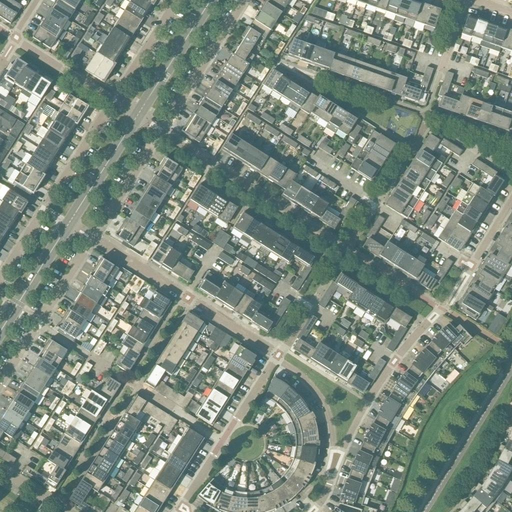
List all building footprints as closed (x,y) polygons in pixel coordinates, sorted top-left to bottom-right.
[(22,7),(11,0),(3,0),(0,6),(0,17),(11,24),(22,7)] [(58,0),(56,0),(51,9),(69,20),(75,10),(58,0)] [(79,0),(58,0),(75,10),(81,1),(79,0)] [(131,0),(130,2),(147,13),(152,5),(144,0),(131,0)] [(282,14),(287,5),(279,0),(266,0),(265,3),(282,14)] [(368,0),(366,5),(376,9),(379,0),(368,0)] [(379,0),(376,9),(386,12),(389,0),(379,0)] [(389,0),(386,12),(395,15),(400,0),(389,0)] [(405,19),(411,0),(400,0),(395,15),(405,19)] [(411,0),(405,19),(415,22),(421,3),(412,0),(411,0)] [(141,22),(147,13),(130,2),(124,11),(141,22)] [(276,22),(282,14),(265,3),(259,11),(276,22)] [(415,22),(424,25),(431,7),(421,3),(415,22)] [(431,7),(424,25),(434,29),(441,10),(431,7)] [(69,20),(51,9),(45,19),(63,30),(69,20)] [(136,30),(141,22),(124,11),(119,20),(136,30)] [(271,31),(276,22),(259,11),(254,20),(271,31)] [(87,18),(91,21),(95,15),(91,12),(87,18)] [(303,15),(300,13),(298,12),(293,20),(298,24),(300,21),(303,15)] [(472,38),(478,19),(468,15),(462,34),(472,38)] [(91,21),(87,18),(83,24),(87,27),(91,21)] [(57,39),(63,30),(45,19),(39,28),(57,39)] [(488,22),(478,19),(472,38),(481,41),(488,22)] [(130,39),(136,30),(119,20),(113,28),(130,39)] [(265,40),(271,31),(254,20),(249,28),(248,29),(265,40)] [(481,41),(480,46),(489,49),(491,45),(498,26),(488,22),(481,41)] [(491,45),(489,49),(499,53),(501,48),(507,29),(498,26),(491,45)] [(57,39),(39,28),(33,38),(50,49),(57,39)] [(130,39),(113,28),(108,37),(125,48),(130,39)] [(231,54),(249,65),(255,56),(250,53),(254,46),(259,49),(265,40),(248,29),(249,28),(248,28),(241,37),(245,39),(240,47),(237,45),(231,54)] [(501,48),(510,51),(511,46),(511,30),(507,29),(501,48)] [(75,37),(79,40),(83,34),(79,31),(75,37)] [(79,40),(75,37),(71,44),(75,46),(79,40)] [(119,56),(125,48),(108,37),(103,46),(119,56)] [(298,60),(305,43),(294,39),(288,57),(298,60)] [(315,46),(305,43),(298,60),(309,64),(315,46)] [(64,50),(70,54),(73,50),(67,46),(64,50)] [(97,54),(114,65),(119,56),(103,46),(97,54)] [(309,64),(319,68),(325,50),(315,46),(309,64)] [(319,68),(329,71),(335,54),(325,50),(319,68)] [(104,83),(115,65),(114,65),(97,54),(96,53),(85,71),(104,83)] [(249,65),(231,54),(230,55),(231,55),(226,63),(243,74),(249,65)] [(345,57),(335,54),(329,71),(339,75),(345,57)] [(339,75),(349,78),(355,61),(345,57),(339,75)] [(4,70),(0,75),(0,83),(1,84),(5,79),(14,85),(15,84),(14,84),(25,67),(26,66),(17,60),(13,66),(11,64),(10,63),(6,71),(4,70)] [(349,78),(360,82),(366,64),(355,61),(349,78)] [(238,83),(243,74),(226,63),(221,72),(238,83)] [(370,85),(376,68),(366,64),(360,82),(370,85)] [(34,72),(25,67),(14,84),(15,84),(23,89),(34,72)] [(418,102),(421,92),(425,93),(433,69),(426,67),(418,90),(404,86),(404,85),(400,96),(418,102)] [(370,85),(380,89),(386,71),(376,68),(370,85)] [(272,91),(282,76),(273,70),(263,85),(272,91)] [(396,75),(386,71),(380,89),(390,93),(396,75)] [(23,89),(20,93),(29,99),(31,95),(42,78),(34,72),(23,89)] [(221,72),(215,81),(232,91),(238,83),(221,72)] [(460,103),(459,103),(445,98),(454,74),(447,72),(438,96),(442,97),(439,107),(456,113),(460,103)] [(396,75),(390,93),(400,96),(404,85),(404,86),(407,79),(396,75)] [(291,81),(282,76),(272,91),(281,97),(291,81)] [(42,78),(31,95),(40,100),(51,83),(42,78)] [(227,100),(232,91),(215,81),(210,89),(227,100)] [(300,87),(291,81),(281,97),(290,103),(300,87)] [(309,93),(300,87),(290,103),(288,107),(297,113),(300,109),(309,93)] [(458,87),(456,93),(462,95),(464,89),(458,87)] [(221,109),(227,100),(210,89),(204,98),(221,109)] [(318,98),(309,93),(300,109),(309,115),(310,113),(310,112),(319,99),(318,98)] [(63,104),(82,116),(88,107),(69,95),(63,104)] [(319,118),(329,102),(320,96),(318,98),(319,99),(310,112),(310,113),(319,118)] [(456,113),(466,117),(472,99),(462,96),(459,103),(460,103),(456,113)] [(216,117),(221,109),(204,98),(199,107),(216,117)] [(466,117),(476,121),(483,103),(472,99),(466,117)] [(338,108),(329,102),(319,118),(328,124),(338,108)] [(476,121),(486,124),(493,107),(483,103),(476,121)] [(82,116),(63,104),(58,113),(59,113),(76,124),(76,125),(77,125),(82,116)] [(248,109),(253,113),(256,108),(251,104),(248,109)] [(210,126),(216,117),(199,107),(194,114),(193,114),(192,115),(210,126)] [(503,110),(493,107),(486,124),(497,128),(503,110)] [(328,124),(325,129),(334,134),(337,130),(347,114),(338,108),(328,124)] [(497,128),(507,131),(511,116),(511,113),(503,110),(497,128)] [(0,111),(0,126),(1,125),(9,130),(15,121),(0,111)] [(71,133),(76,125),(76,124),(59,113),(58,113),(55,111),(50,119),(54,122),(71,133)] [(266,121),(269,116),(263,112),(260,117),(266,121)] [(252,122),(255,118),(250,114),(247,119),(252,122)] [(347,114),(337,130),(347,136),(357,120),(347,114)] [(205,134),(210,126),(192,115),(187,123),(205,134)] [(269,116),(266,121),(272,124),(275,120),(269,116)] [(255,118),(252,122),(258,126),(261,121),(255,118)] [(54,122),(48,131),(65,141),(71,133),(54,122)] [(205,134),(187,123),(181,132),(199,143),(205,134)] [(284,132),(287,128),(281,124),(278,129),(284,132)] [(271,134),(274,129),(268,125),(265,130),(271,134)] [(353,131),(358,134),(362,128),(357,125),(353,131)] [(287,128),(284,132),(290,136),(293,131),(287,128)] [(274,129),(271,134),(277,138),(280,133),(274,129)] [(48,131),(43,139),(60,150),(65,141),(48,131)] [(358,134),(353,131),(349,137),(354,140),(358,134)] [(367,140),(389,154),(395,144),(373,131),(367,140)] [(231,156),(241,140),(232,134),(222,150),(231,156)] [(244,135),(241,140),(231,156),(240,162),(250,146),(253,141),(244,135)] [(303,144),(306,139),(300,135),(297,140),(303,144)] [(430,135),(420,150),(430,156),(442,164),(446,159),(433,151),(438,144),(459,157),(463,151),(441,137),(439,141),(430,135)] [(289,145),(292,141),(286,137),(283,142),(289,145)] [(54,159),(60,150),(43,139),(37,148),(54,159)] [(306,139),(303,144),(308,148),(311,143),(306,139)] [(367,140),(361,149),(383,163),(389,154),(367,140)] [(221,145),(216,141),(208,153),(214,157),(221,145)] [(292,141),(289,145),(295,149),(298,144),(292,141)] [(324,151),(327,146),(321,143),(318,147),(324,151)] [(342,149),(346,152),(350,146),(345,143),(342,149)] [(249,167),(259,152),(250,146),(240,162),(249,167)] [(327,146),(324,151),(329,155),(332,150),(327,146)] [(49,167),(54,159),(37,148),(32,156),(49,167)] [(307,157),(310,152),(304,149),(301,153),(307,157)] [(346,152),(342,149),(338,155),(343,158),(346,152)] [(377,172),(383,163),(361,149),(356,158),(377,172)] [(420,150),(414,159),(436,173),(442,164),(430,156),(420,150)] [(268,158),(259,152),(249,167),(259,173),(268,158)] [(32,156),(27,165),(26,165),(43,176),(44,175),(49,167),(32,156)] [(159,167),(177,178),(183,169),(165,158),(159,167)] [(259,173),(268,179),(278,163),(268,158),(259,173)] [(350,168),(371,182),(377,172),(356,158),(350,168)] [(430,182),(436,173),(414,159),(409,169),(430,182)] [(493,179),(485,191),(494,197),(504,182),(495,176),(497,173),(476,159),(472,165),(493,179)] [(268,179),(277,185),(287,169),(289,165),(280,160),(278,164),(278,163),(268,179)] [(20,173),(39,185),(44,176),(44,175),(43,176),(26,165),(27,165),(25,164),(20,173)] [(309,174),(312,170),(306,166),(303,171),(309,174)] [(172,187),(177,178),(159,167),(153,176),(154,177),(155,176),(172,187)] [(287,169),(277,185),(286,190),(286,191),(292,181),(296,175),(287,169)] [(425,192),(430,182),(409,169),(403,178),(425,192)] [(312,170),(309,174),(315,178),(318,173),(312,170)] [(39,185),(20,173),(14,182),(33,194),(39,185)] [(193,189),(201,177),(195,173),(188,185),(193,189)] [(445,179),(450,182),(454,176),(449,173),(445,179)] [(155,176),(154,177),(149,185),(166,195),(172,187),(155,176)] [(327,186),(330,181),(324,177),(321,182),(327,186)] [(419,201),(425,192),(403,178),(397,187),(419,201)] [(453,184),(458,187),(461,181),(457,178),(453,184)] [(450,182),(445,179),(442,185),(446,188),(450,182)] [(301,187),(292,181),(286,191),(286,190),(282,197),(291,203),(301,187)] [(330,181),(327,186),(333,190),(336,185),(330,181)] [(467,193),(488,207),(494,197),(485,191),(473,183),(467,193)] [(199,207),(209,190),(200,184),(189,201),(199,207)] [(458,187),(453,184),(449,190),(454,193),(458,187)] [(149,185),(144,193),(161,204),(166,195),(149,185)] [(291,203),(300,208),(310,193),(301,187),(291,203)] [(413,210),(419,201),(397,187),(391,196),(413,210)] [(199,207),(208,213),(218,196),(209,190),(199,207)] [(434,197),(439,200),(442,194),(438,191),(434,197)] [(2,201),(3,202),(20,213),(21,213),(27,204),(8,192),(2,201)] [(144,193),(138,202),(155,213),(161,204),(144,193)] [(300,208),(309,214),(319,198),(310,193),(300,208)] [(467,193),(461,202),(483,216),(488,207),(467,193)] [(208,213),(217,219),(228,202),(218,196),(208,213)] [(413,210),(391,196),(385,205),(407,219),(413,210)] [(441,202),(446,205),(450,199),(445,196),(441,202)] [(318,220),(334,230),(340,221),(343,223),(356,201),(350,197),(337,218),(325,210),(324,210),(322,214),(318,220)] [(439,200),(434,197),(430,203),(435,206),(439,200)] [(309,214),(318,220),(322,214),(324,210),(325,210),(329,204),(319,198),(309,214)] [(0,211),(14,221),(20,213),(3,202),(0,206),(0,211)] [(150,221),(155,213),(138,202),(133,211),(150,221)] [(228,202),(217,219),(226,225),(237,208),(228,202)] [(446,205),(441,202),(437,208),(442,211),(446,205)] [(461,202),(455,211),(477,225),(483,216),(461,202)] [(422,216),(427,219),(431,213),(426,210),(422,216)] [(0,224),(9,230),(14,221),(0,211),(0,224)] [(133,211),(128,219),(127,219),(144,230),(150,221),(133,211)] [(455,211),(449,220),(471,234),(477,225),(455,211)] [(243,235),(253,218),(244,212),(233,229),(243,235)] [(430,220),(434,223),(438,217),(433,214),(430,220)] [(384,248),(371,240),(385,219),(379,215),(365,237),(369,239),(363,248),(378,258),(384,248)] [(427,219),(422,216),(418,221),(423,224),(427,219)] [(121,227),(139,239),(144,230),(127,219),(128,219),(127,218),(121,227)] [(243,235),(252,241),(262,224),(253,218),(243,235)] [(434,223),(430,220),(426,226),(431,229),(434,223)] [(465,243),(471,234),(449,220),(443,229),(465,243)] [(408,230),(411,226),(406,222),(403,226),(408,230)] [(0,236),(4,238),(9,230),(0,224),(0,236)] [(271,230),(262,224),(252,241),(261,247),(271,230)] [(511,240),(511,226),(510,225),(507,229),(505,228),(501,234),(511,240)] [(411,226),(408,230),(414,234),(417,229),(411,226)] [(139,239),(121,227),(115,236),(133,248),(139,239)] [(465,243),(443,229),(437,239),(459,252),(465,243)] [(217,246),(225,234),(220,230),(212,243),(217,246)] [(281,235),(271,230),(261,247),(270,252),(281,235)] [(427,242),(430,237),(424,233),(421,238),(427,242)] [(225,234),(217,246),(223,250),(231,237),(225,234)] [(511,240),(501,234),(498,240),(500,241),(497,245),(502,248),(499,253),(511,260),(511,240)] [(210,246),(194,235),(190,240),(207,251),(210,246)] [(270,252),(279,258),(290,241),(281,235),(270,252)] [(430,237),(427,242),(433,246),(436,241),(430,237)] [(299,247),(290,241),(279,258),(289,264),(293,257),(292,257),(299,247)] [(378,258),(387,264),(397,248),(388,242),(384,248),(378,258)] [(161,266),(172,249),(162,243),(152,260),(161,266)] [(155,249),(149,245),(142,257),(148,261),(155,249)] [(315,258),(299,247),(292,257),(293,257),(305,265),(291,288),(297,292),(312,269),(309,267),(315,258)] [(406,254),(397,248),(387,264),(396,269),(406,254)] [(161,266),(170,272),(177,262),(182,255),(172,249),(161,266)] [(221,252),(217,258),(230,266),(233,260),(221,252)] [(503,276),(504,274),(511,261),(511,260),(499,253),(496,257),(491,254),(489,259),(487,258),(483,264),(503,276)] [(415,260),(406,254),(396,269),(405,275),(415,260)] [(118,269),(119,266),(110,260),(108,263),(101,258),(95,267),(113,279),(119,270),(118,269)] [(433,280),(421,272),(421,271),(414,281),(430,291),(436,282),(439,284),(453,262),(447,259),(433,280)] [(405,275),(414,281),(421,271),(421,272),(425,266),(415,260),(405,275)] [(170,272),(187,282),(193,272),(177,262),(170,272)] [(508,276),(504,274),(503,276),(483,264),(480,269),(482,271),(479,275),(484,278),(481,283),(494,291),(502,278),(506,280),(508,276)] [(108,287),(113,279),(95,267),(89,276),(90,277),(91,276),(108,287)] [(263,276),(267,270),(261,267),(257,272),(263,276)] [(267,270),(263,276),(276,284),(279,278),(267,270)] [(333,282),(318,305),(324,309),(338,286),(351,294),(358,284),(341,274),(335,283),(333,282)] [(131,290),(139,279),(133,275),(126,287),(130,289),(129,289),(131,290)] [(258,284),(262,278),(256,275),(252,280),(258,284)] [(90,277),(85,285),(102,296),(108,287),(91,276),(90,277)] [(262,278),(258,284),(271,292),(274,286),(262,278)] [(139,279),(131,290),(137,294),(144,282),(139,279)] [(198,289),(214,299),(221,290),(220,289),(204,279),(198,289)] [(223,305),(234,288),(224,282),(220,289),(221,290),(214,299),(223,305)] [(485,306),(486,304),(494,291),(481,283),(478,287),(473,284),(471,289),(469,287),(465,293),(485,306)] [(367,290),(358,284),(351,294),(346,301),(356,307),(367,290)] [(85,285),(80,294),(97,304),(102,296),(85,285)] [(243,294),(234,288),(223,305),(233,311),(243,294)] [(376,296),(367,290),(356,307),(365,313),(376,296)] [(149,301),(166,312),(171,303),(154,292),(149,301)] [(488,310),(490,306),(486,304),(485,306),(465,293),(461,299),(464,300),(461,305),(465,308),(462,313),(476,321),(484,307),(488,310)] [(80,294),(74,302),(91,313),(97,304),(80,294)] [(252,300),(243,294),(233,311),(242,317),(252,300)] [(385,302),(376,296),(365,313),(374,319),(385,302)] [(160,320),(166,312),(149,301),(144,298),(139,307),(143,309),(143,310),(160,320)] [(270,321),(258,313),(257,313),(251,323),(267,333),(273,324),(276,325),(291,302),(284,298),(270,321)] [(242,317),(251,323),(257,313),(258,313),(262,306),(252,300),(242,317)] [(74,302),(69,310),(69,311),(86,322),(91,313),(74,302)] [(385,302),(374,319),(384,325),(388,318),(394,308),(385,302)] [(125,310),(121,308),(118,313),(121,316),(122,315),(124,317),(128,312),(125,310)] [(392,352),(397,344),(407,329),(405,328),(411,318),(394,308),(388,318),(401,326),(386,349),(392,352)] [(80,330),(86,322),(69,311),(69,310),(68,310),(62,319),(80,330)] [(155,329),(160,320),(143,310),(138,318),(155,329)] [(188,313),(182,322),(199,333),(205,324),(188,313)] [(316,350),(315,350),(307,344),(303,342),(317,319),(311,315),(296,339),(299,340),(293,349),(309,360),(316,350)] [(138,318),(132,327),(149,338),(155,329),(138,318)] [(62,319),(57,328),(59,329),(57,332),(73,342),(75,339),(80,330),(62,319)] [(177,331),(193,342),(199,333),(182,322),(177,331)] [(454,350),(454,349),(460,343),(464,347),(472,339),(460,326),(455,330),(449,324),(442,330),(441,330),(437,334),(454,350)] [(127,336),(144,346),(149,338),(132,327),(127,336)] [(208,339),(214,342),(221,331),(216,328),(208,339)] [(188,350),(192,344),(193,342),(177,331),(171,339),(188,350)] [(219,346),(226,334),(221,331),(214,342),(213,344),(218,347),(219,346)] [(231,338),(226,334),(219,346),(224,349),(231,338)] [(444,361),(453,351),(454,350),(437,334),(433,338),(434,339),(428,346),(444,361)] [(139,354),(144,346),(127,336),(121,345),(128,349),(128,348),(138,355),(139,354)] [(183,359),(188,350),(171,339),(166,348),(183,359)] [(43,349),(61,360),(67,351),(49,340),(43,349)] [(93,352),(99,356),(106,344),(101,340),(93,352)] [(309,360),(319,366),(329,349),(320,343),(315,350),(316,350),(309,360)] [(215,352),(218,347),(213,344),(212,344),(209,349),(215,352)] [(239,346),(234,355),(252,367),(255,362),(254,361),(256,357),(248,352),(250,349),(241,344),(239,346)] [(435,372),(435,371),(444,361),(428,346),(422,353),(421,352),(417,357),(435,372)] [(128,348),(128,349),(117,366),(128,373),(140,355),(139,354),(138,355),(128,348)] [(177,367),(183,359),(166,348),(160,357),(177,367)] [(56,369),(61,360),(43,349),(38,358),(39,359),(39,358),(56,369)] [(319,366),(328,372),(338,355),(329,349),(319,366)] [(200,358),(204,360),(208,355),(203,352),(200,358)] [(234,355),(228,364),(245,374),(247,371),(249,371),(252,367),(234,355)] [(328,372),(337,377),(348,361),(338,355),(328,372)] [(207,362),(211,365),(215,359),(210,356),(207,362)] [(160,357),(155,365),(165,372),(171,376),(177,367),(160,357)] [(426,383),(434,372),(435,372),(417,357),(413,361),(414,362),(408,369),(426,383)] [(39,359),(34,367),(50,378),(56,369),(39,358),(39,359)] [(204,360),(200,358),(196,363),(200,366),(204,360)] [(362,394),(368,384),(371,386),(386,363),(380,359),(365,382),(353,374),(352,373),(346,383),(362,394)] [(337,377),(346,383),(352,373),(353,374),(357,367),(348,361),(337,377)] [(211,365),(207,362),(203,368),(207,371),(211,365)] [(92,366),(87,363),(79,374),(85,378),(92,366)] [(228,364),(223,372),(240,383),(245,374),(228,364)] [(147,377),(148,377),(145,383),(153,389),(153,390),(159,393),(165,384),(160,380),(165,372),(155,365),(147,377)] [(34,367),(28,375),(45,386),(50,378),(34,367)] [(189,375),(193,378),(197,372),(192,369),(189,375)] [(417,394),(418,394),(426,383),(408,369),(403,377),(402,376),(398,381),(417,394)] [(234,392),(240,383),(223,372),(217,381),(234,392)] [(196,379),(200,382),(204,376),(199,373),(196,379)] [(28,375),(23,384),(39,395),(45,386),(28,375)] [(193,378),(189,375),(185,381),(190,383),(193,378)] [(276,404),(290,385),(285,381),(284,382),(282,380),(279,379),(276,378),(274,377),(265,398),(268,399),(271,401),(273,402),(276,404)] [(109,378),(98,395),(98,396),(108,402),(108,403),(109,403),(121,385),(109,378)] [(200,382),(196,379),(192,385),(197,388),(200,382)] [(65,386),(68,389),(72,383),(68,381),(68,382),(66,380),(63,385),(65,386)] [(229,400),(234,392),(217,381),(212,389),(229,400)] [(409,406),(416,395),(417,394),(398,381),(395,386),(396,386),(391,394),(409,406)] [(72,383),(68,389),(65,394),(68,396),(75,386),(72,383)] [(23,384),(17,393),(34,403),(39,395),(23,384)] [(61,384),(57,390),(65,394),(68,389),(65,386),(63,385),(61,384)] [(285,412),(302,398),(301,396),(299,394),(297,392),(295,390),(296,389),(290,385),(276,404),(278,406),(281,408),(283,410),(285,412)] [(212,389),(206,398),(223,409),(229,400),(212,389)] [(103,411),(108,403),(108,402),(98,396),(98,395),(92,391),(86,400),(103,411)] [(185,396),(191,400),(193,396),(188,392),(185,396)] [(17,393),(12,401),(28,412),(34,403),(17,393)] [(401,418),(402,417),(409,406),(391,394),(386,402),(384,401),(381,406),(401,418)] [(52,403),(56,405),(60,400),(54,396),(51,401),(53,402),(52,403)] [(132,401),(124,413),(135,419),(140,411),(145,414),(151,404),(146,401),(145,402),(136,396),(133,402),(132,401)] [(191,400),(185,396),(179,406),(184,410),(191,400)] [(218,417),(223,409),(206,398),(201,407),(218,417)] [(291,423),(313,413),(310,407),(309,407),(307,405),(306,403),(304,400),(302,398),(285,412),(287,415),(288,418),(290,420),(291,423)] [(86,400),(80,409),(97,419),(103,411),(86,400)] [(23,421),(28,412),(12,401),(6,410),(23,421)] [(394,431),(401,419),(401,418),(381,406),(378,411),(379,412),(375,420),(394,431)] [(218,417),(201,407),(195,416),(212,426),(218,417)] [(97,419),(80,409),(75,417),(92,428),(97,419)] [(6,410),(1,419),(18,429),(23,421),(6,410)] [(124,413),(119,422),(136,432),(141,423),(135,419),(124,413)] [(313,413),(291,423),(292,426),(293,429),(294,431),(295,435),(317,430),(317,428),(316,425),(315,422),(314,419),(316,419),(313,413)] [(92,428),(75,417),(69,426),(86,437),(92,428)] [(165,427),(171,431),(177,421),(172,417),(165,427)] [(1,419),(0,419),(0,430),(4,433),(3,433),(12,438),(17,441),(22,432),(18,429),(1,419)] [(387,443),(388,443),(394,431),(375,420),(370,428),(369,427),(366,433),(387,443)] [(130,441),(136,432),(119,422),(113,430),(130,441)] [(51,427),(48,424),(44,430),(48,432),(49,432),(50,432),(51,431),(52,430),(53,430),(60,434),(61,433),(51,427)] [(162,427),(158,425),(153,431),(157,434),(162,427)] [(81,445),(86,437),(69,426),(64,435),(81,445)] [(171,431),(165,427),(163,431),(168,435),(171,431)] [(182,437),(198,448),(204,439),(187,428),(182,437)] [(0,458),(12,466),(16,459),(0,448),(0,438),(3,433),(4,433),(0,430),(0,458)] [(125,450),(130,441),(113,430),(108,439),(125,450)] [(295,447),(319,448),(320,442),(318,442),(318,439),(318,436),(318,433),(317,430),(295,435),(295,437),(295,441),(296,443),(295,447)] [(381,456),(387,444),(387,443),(366,433),(364,438),(365,439),(361,447),(381,456)] [(147,440),(152,442),(156,437),(151,434),(147,440)] [(76,454),(81,445),(64,435),(59,443),(76,454)] [(193,457),(198,448),(182,437),(176,446),(193,457)] [(155,444),(159,447),(163,441),(158,438),(155,444)] [(119,458),(125,450),(108,439),(103,447),(119,458)] [(152,442),(147,440),(144,445),(148,448),(152,442)] [(500,445),(499,448),(511,454),(511,441),(508,440),(505,447),(501,445),(500,445)] [(70,462),(76,454),(59,443),(53,452),(70,462)] [(159,447),(155,444),(151,450),(155,453),(159,447)] [(187,465),(193,457),(176,446),(171,454),(187,465)] [(103,447),(97,456),(114,467),(119,458),(103,447)] [(319,448),(295,447),(295,450),(295,453),(294,456),(293,459),(315,466),(315,463),(316,460),(317,458),(317,455),(319,455),(319,448)] [(375,469),(381,456),(361,447),(357,455),(356,455),(353,460),(375,469)] [(511,454),(499,448),(497,452),(498,452),(502,454),(498,461),(511,467),(511,454)] [(137,457),(141,460),(145,454),(140,451),(137,457)] [(65,471),(70,462),(53,452),(47,461),(56,466),(65,471)] [(182,474),(187,465),(171,454),(165,463),(182,474)] [(97,456),(92,465),(108,475),(114,479),(119,470),(114,467),(97,456)] [(144,461),(148,464),(152,458),(147,456),(144,461)] [(141,460),(137,457),(133,463),(137,465),(141,460)] [(288,470),(308,483),(312,477),(310,476),(311,474),(313,472),(314,469),(315,466),(293,459),(292,462),(291,465),(289,467),(288,470)] [(369,483),(374,470),(375,469),(353,460),(351,466),(352,466),(349,475),(369,483)] [(148,464),(144,461),(140,467),(144,470),(148,464)] [(490,465),(488,468),(510,481),(511,476),(511,467),(498,461),(495,467),(491,465),(490,465)] [(177,482),(182,474),(165,463),(160,472),(177,482)] [(92,465),(86,473),(103,484),(108,475),(92,465)] [(66,471),(65,471),(56,466),(48,479),(27,466),(22,472),(45,486),(46,484),(54,489),(66,471)] [(125,474),(130,477),(134,471),(129,468),(125,474)] [(503,491),(510,481),(488,468),(486,471),(487,471),(491,474),(487,480),(503,491)] [(308,483),(288,470),(286,472),(284,475),(282,477),(280,479),(296,496),(298,494),(300,492),(302,490),(303,488),(304,488),(308,483)] [(160,472),(154,480),(171,491),(177,482),(160,472)] [(86,473),(81,482),(90,488),(97,493),(103,484),(86,473)] [(133,479),(137,482),(141,476),(136,473),(133,479)] [(130,477),(125,474),(122,480),(126,483),(130,477)] [(365,496),(365,495),(369,483),(349,475),(346,484),(344,483),(342,489),(365,496)] [(137,482),(133,479),(129,484),(133,487),(137,482)] [(212,508),(223,487),(220,485),(218,484),(216,482),(213,480),(214,480),(213,479),(197,497),(200,499),(202,501),(204,502),(207,504),(206,505),(212,508)] [(270,487),(282,507),(288,504),(287,503),(289,501),(291,500),(293,498),(296,496),(280,479),(278,481),(275,483),(273,485),(270,487)] [(166,500),(171,491),(154,480),(149,489),(166,500)] [(496,501),(503,491),(487,480),(482,486),(479,484),(479,483),(478,483),(476,486),(496,501)] [(78,489),(70,500),(79,505),(77,507),(84,511),(102,511),(103,511),(94,506),(93,508),(82,501),(90,488),(81,482),(77,488),(78,489)] [(115,491),(119,494),(123,488),(118,485),(115,491)] [(476,486),(474,489),(474,490),(478,492),(473,498),(488,511),(496,501),(476,486)] [(223,487),(212,508),(218,511),(218,510),(221,511),(223,511),(229,511),(234,491),(231,491),(228,490),(225,488),(223,487)] [(282,507),(270,487),(268,488),(265,489),(262,490),(259,491),(264,511),(268,511),(270,511),(273,510),(275,509),(276,511),(282,507)] [(149,489),(143,497),(160,508),(166,500),(149,489)] [(339,504),(360,510),(361,511),(361,510),(362,511),(361,511),(376,511),(377,511),(361,506),(364,497),(365,496),(342,489),(340,494),(342,495),(339,504)] [(122,496),(126,499),(130,493),(125,490),(122,496)] [(119,494),(115,491),(111,497),(115,500),(119,494)] [(246,511),(246,493),(243,493),(241,493),(237,492),(234,491),(229,511),(246,511)] [(246,493),(246,511),(264,511),(259,491),(256,492),(253,492),(250,493),(246,493)] [(126,499),(122,496),(118,501),(123,504),(126,499)] [(138,506),(147,511),(157,511),(160,508),(143,497),(138,506)] [(470,511),(487,511),(488,511),(473,498),(468,504),(464,501),(465,501),(464,501),(462,503),(470,511)] [(470,511),(462,503),(459,506),(459,507),(459,506),(463,510),(460,511),(470,511)]
